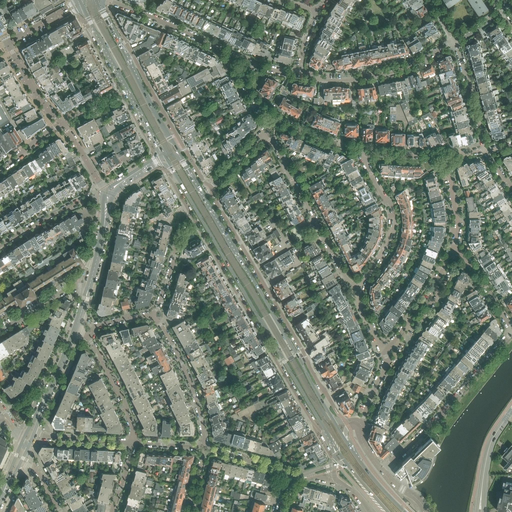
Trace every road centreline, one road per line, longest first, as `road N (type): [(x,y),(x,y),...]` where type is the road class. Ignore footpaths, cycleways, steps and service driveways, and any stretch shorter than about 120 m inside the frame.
road 1 (secondary): [(176,175),(327,436)]
road 2 (secondary): [(325,406),(180,155)]
road 3 (residential): [(185,203),(327,436)]
road 4 (residential): [(325,406),(328,398),(210,186)]
road 5 (residential): [(381,471),(511,332)]
road 6 (residential): [(356,291),(263,132)]
road 7 (secondary): [(82,6),(164,155)]
road 8 (residential): [(294,73),(354,79),(407,66),(453,42)]
road 9 (residential): [(210,186),(122,48)]
road 10 (residential): [(356,291),(394,223),(362,153)]
road 11 (residential): [(110,0),(250,62)]
road 12 (residential): [(203,447),(184,368),(153,312)]
road 13 (residential): [(384,351),(435,294),(454,248)]
road 14 (residential): [(86,333),(131,423),(132,443)]
road 15 (residential): [(0,246),(108,194)]
